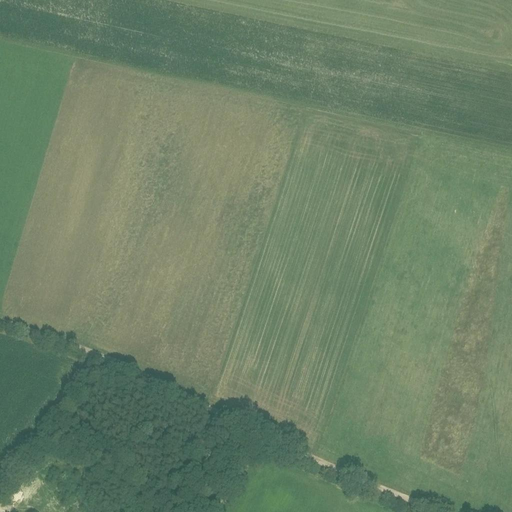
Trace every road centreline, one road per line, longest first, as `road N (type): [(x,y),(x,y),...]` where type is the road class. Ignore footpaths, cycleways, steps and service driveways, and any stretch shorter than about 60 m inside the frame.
road 1 (track): [(95,356),(444,511)]
road 2 (track): [(0,491),(95,356)]
road 3 (track): [(146,511),(33,445)]
